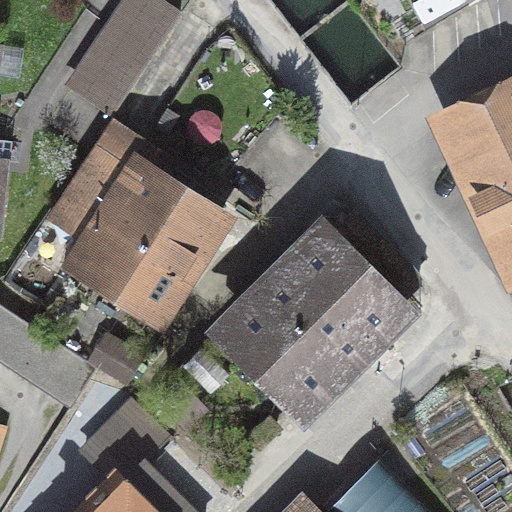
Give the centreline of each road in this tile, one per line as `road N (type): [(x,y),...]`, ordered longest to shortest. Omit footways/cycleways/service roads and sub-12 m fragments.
road 1 (unclassified): [(481,296),(237,0)]
road 2 (residential): [(287,511),(481,296)]
